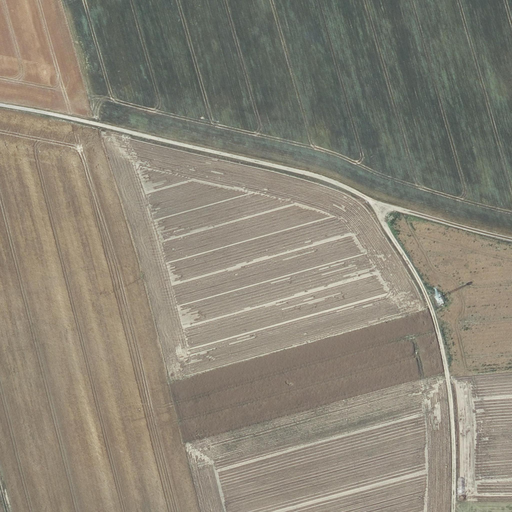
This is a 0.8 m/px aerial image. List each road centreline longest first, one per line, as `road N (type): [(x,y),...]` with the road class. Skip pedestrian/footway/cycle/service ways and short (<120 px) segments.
road 1 (track): [(511,240),(436,222),(317,175),(0,104)]
road 2 (track): [(372,199),(418,277),(440,336),(450,384),(453,511)]
